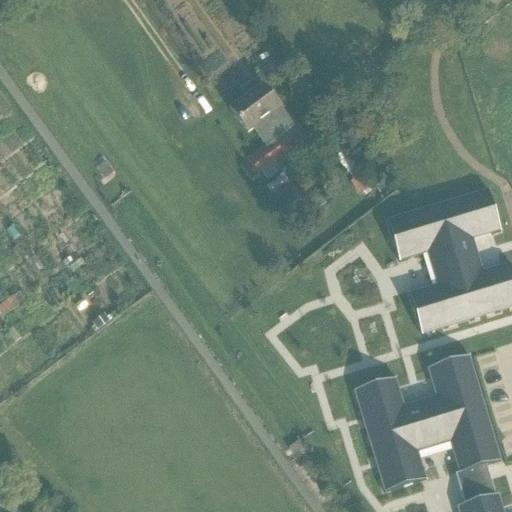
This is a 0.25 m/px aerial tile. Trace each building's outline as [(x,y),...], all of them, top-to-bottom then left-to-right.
[(273,61),(259,72),(267,83),(281,73),(273,61)] [(261,173),(267,182),(281,171),(283,173),(279,175),(286,185),(293,179),(285,169),(298,159),(310,151),(280,110),(279,111),(262,87),(229,110),(247,135),(253,131),(266,148),(247,161),(258,175),(261,173)] [(335,137),(325,123),(318,128),(328,142),(335,137)] [(361,174),(345,151),(339,155),(351,172),(348,174),(352,180),(361,174)] [(390,220),(387,222),(388,225),(399,264),(408,261),(407,258),(428,252),(439,290),(418,296),(417,293),(408,295),(420,334),(421,338),(425,336),(424,333),(443,327),(444,331),(448,330),(447,326),(469,319),(470,323),(474,322),(473,318),(495,311),(496,315),(500,314),(499,310),(511,306),(511,271),(510,265),(501,267),(502,271),(481,277),(470,239),(490,232),(491,236),(500,233),(489,195),(488,191),(483,192),(484,196),(466,201),(465,198),(461,199),(462,203),(440,209),(439,206),(435,207),(436,211),(414,217),(413,214),(409,215),(410,218),(391,224),(390,220)] [(104,315),(93,323),(98,330),(109,322),(104,315)] [(395,380),(353,393),(354,397),(358,396),(363,415),(360,416),(361,420),(365,419),(371,440),(368,442),(369,446),(373,445),(379,466),(376,468),(377,472),(380,471),(386,489),(382,490),(384,494),(387,493),(426,482),(423,473),(420,474),(413,453),(452,441),(458,462),(455,463),(458,475),(454,476),(464,507),(456,509),(457,511),(499,511),(498,510),(502,509),(498,496),(495,497),(486,468),(501,463),(499,459),(496,460),(489,438),(493,437),(491,432),(488,433),(481,412),(485,411),(484,406),(480,408),(473,386),(477,385),(476,380),(472,381),(467,363),(470,362),(469,358),(465,359),(427,371),(429,380),(433,378),(439,399),(401,411),(394,390),(398,389),(395,380)]
